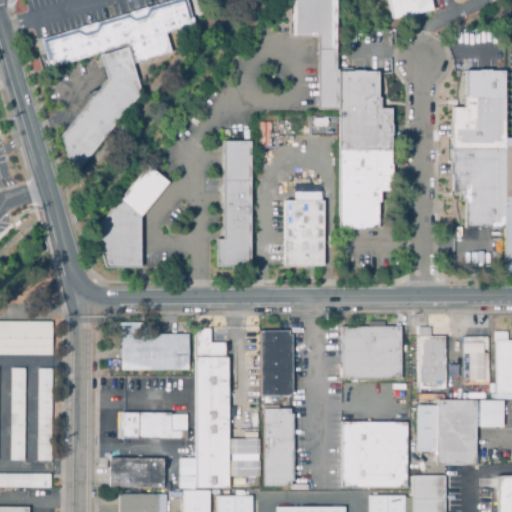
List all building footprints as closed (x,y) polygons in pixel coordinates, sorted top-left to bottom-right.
[(48,70),(40,41),(174,0),(184,0),(192,26),(164,35),(169,53),(133,65),(127,46),(48,70)] [(336,111),(317,111),(317,39),(288,39),(288,3),(293,0),(334,0),(334,71),(336,71),(336,111)] [(392,20),(386,0),(428,0),(432,11),(392,20)] [(74,175),(68,167),(59,138),(107,80),(100,56),(126,49),(139,94),(74,175)] [(511,276),(502,276),(503,229),(463,228),(464,191),(449,191),(450,110),(459,110),(460,99),(464,100),(464,72),(504,73),(503,139),(511,139),(511,276)] [(376,230),(337,230),(338,73),(377,73),(377,99),(379,99),(379,110),(390,110),(390,193),(379,193),(379,204),(376,204),(376,230)] [(249,268),(215,268),(215,241),(222,241),(222,143),(248,143),(249,268)] [(139,270),(103,269),(92,232),(146,167),(166,184),(138,219),(139,270)] [(321,268),(282,267),(283,201),(322,202),(321,268)] [(0,356),(0,323),(50,323),(50,356),(0,356)] [(186,372),(119,372),(119,324),(149,324),(149,336),(186,336),(186,372)] [(399,380),(340,380),(340,328),(398,328),(399,380)] [(442,389),(416,390),(416,337),(414,337),(414,328),(427,328),(427,337),(441,337),(442,389)] [(226,490),(178,490),(178,478),(194,478),(193,330),(209,330),(209,345),(224,345),(224,359),(226,359),(226,490)] [(258,398),(257,333),(287,332),(287,336),(290,336),(291,396),(288,396),(288,397),(258,398)] [(466,353),(466,381),(486,380),(486,353),(481,353),(480,337),(461,337),(461,353),(466,353)] [(511,394),(492,395),(492,342),(511,342),(511,394)] [(22,462),(9,462),(10,370),(23,370),(22,462)] [(49,462),(36,462),(37,370),(50,371),(49,462)] [(472,466),(433,466),(433,453),(413,452),(414,407),(434,407),(434,401),(472,401),(472,466)] [(476,430),(475,402),(500,401),(500,429),(476,430)] [(262,488),(261,411),(288,411),(288,416),(291,416),(291,483),(289,483),(289,488),(262,488)] [(186,440),(121,439),(121,415),(186,415),(186,440)] [(404,489),(339,488),(340,424),(405,424),(404,489)] [(161,489),(107,489),(108,460),(162,460),(161,489)] [(48,489),(0,489),(0,475),(48,476),(48,489)] [(443,511),(411,511),(411,477),(443,477),(443,511)] [(511,511),(496,511),(496,478),(511,478),(511,511)] [(207,511),(181,511),(181,492),(207,492),(207,511)] [(164,511),(117,511),(118,495),(164,496),(164,511)] [(250,511),(214,511),(214,498),(250,497),(250,511)] [(403,511),(366,511),(366,497),(403,497),(403,511)]
